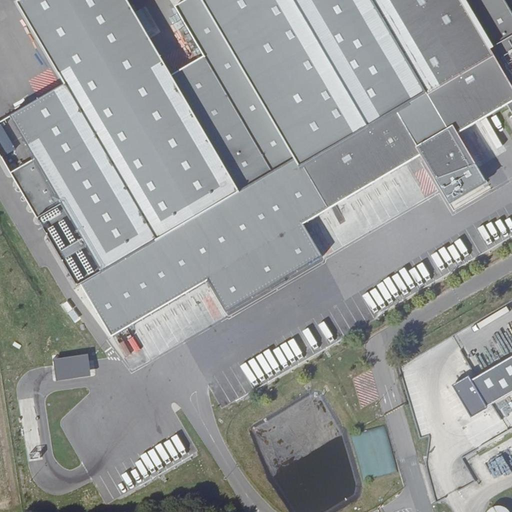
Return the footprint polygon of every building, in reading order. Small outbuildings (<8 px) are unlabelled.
[(329,210),(201,0),(195,0),(177,9),(203,58),(173,78),(126,0),(23,0),(17,4),(62,87),(0,124),(0,153),(112,341),(208,281),(228,315),(323,257),(302,223),(329,210)] [(201,0),(327,207),(418,154),(420,157),(434,180),(476,164),(458,134),(456,131),(505,102),(507,105),(511,113),(511,114),(509,116),(511,122),(511,86),(461,0),(201,0)] [(495,112),(507,105),(505,102),(456,131),(458,134),(495,112)] [(329,210),(420,157),(418,154),(327,207),(329,210)] [(479,249),(484,246),(476,234),(471,237),(479,249)] [(456,262),(461,259),(450,243),(445,246),(456,262)] [(67,314),(74,310),(67,301),(60,305),(67,314)] [(56,381),(91,376),(87,354),(53,359),(56,381)] [(511,393),(511,356),(455,387),(472,417),(511,393)] [(364,481),(396,472),(383,426),(351,435),(364,481)]
